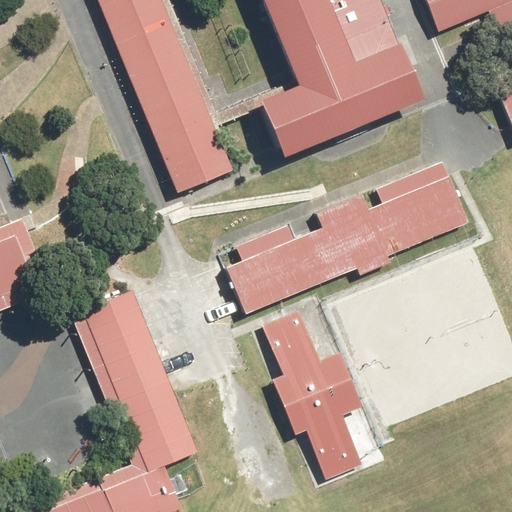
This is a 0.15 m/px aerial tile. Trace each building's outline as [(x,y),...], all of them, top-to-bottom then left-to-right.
[(172,0),(94,0),(170,191),(237,165),(172,0)] [(254,0),(288,85),(241,104),(265,163),(420,102),(396,41),(352,58),(329,0),(254,0)] [(511,0),(431,0),(445,32),(511,3),(511,0)] [(511,63),(486,73),(511,137),(511,63)] [(215,240),(242,308),(476,218),(449,149),(215,240)] [(0,312),(56,290),(24,211),(0,220),(0,312)] [(123,291),(66,314),(129,464),(185,443),(123,291)] [(315,362),(295,310),(260,324),(321,481),(357,467),(336,415),(360,406),(339,353),(315,362)] [(147,511),(129,464),(5,511),(147,511)]
